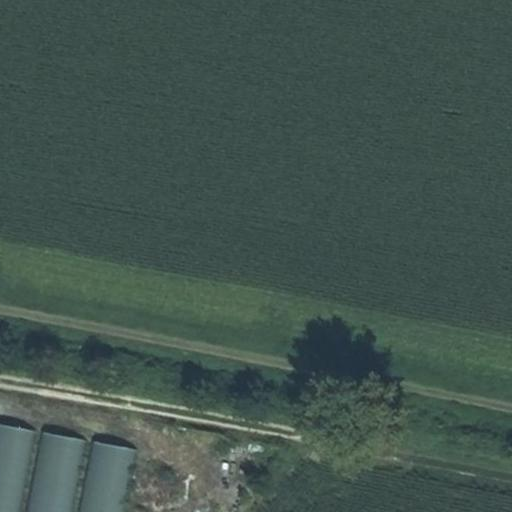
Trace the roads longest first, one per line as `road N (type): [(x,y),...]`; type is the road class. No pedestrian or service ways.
road 1 (track): [(0,312),(511,413)]
road 2 (track): [(511,485),(0,387)]
